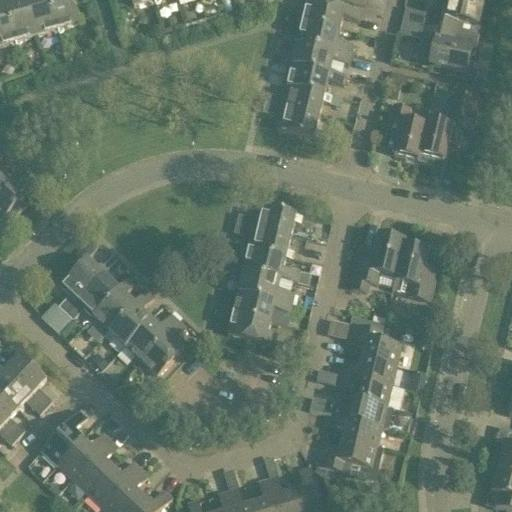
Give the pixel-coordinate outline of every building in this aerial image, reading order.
[(13,50),(15,49),(0,0),(0,65),(4,65),(1,57),(0,56),(0,50),(9,48),(13,50)] [(12,0),(0,0),(15,49),(20,47),(21,44),(35,40),(24,3),(14,6),(12,0)] [(33,0),(24,3),(35,40),(52,35),(55,37),(57,36),(46,0),(33,0)] [(46,0),(57,36),(62,35),(64,32),(78,27),(69,0),(46,0)] [(127,0),(131,12),(153,5),(151,0),(127,0)] [(423,30),(424,31),(477,43),(480,29),(476,28),(481,5),(458,0),(446,0),(442,19),(427,16),(426,20),(423,30)] [(297,16),(296,23),(339,32),(342,20),(358,24),(360,15),(306,2),(303,17),(297,16)] [(339,32),(296,23),(294,30),(299,31),(296,46),(350,58),(352,48),(336,44),(339,32)] [(423,30),(418,53),(431,56),(428,70),(464,78),(469,57),(474,58),(477,43),(424,31),(423,30)] [(296,46),(293,59),(287,58),(285,66),(291,67),(328,75),(331,64),(347,68),(350,58),(296,46)] [(291,67),(288,81),(282,80),(280,88),(323,98),(326,85),(342,89),(345,79),(328,75),(291,67)] [(277,102),(275,109),(318,119),(322,105),(328,106),(330,99),(323,98),(280,88),(280,90),(285,91),(282,103),(277,102)] [(266,97),(263,106),(275,109),(277,102),(277,99),(266,97)] [(417,161),(442,167),(449,135),(461,138),(461,136),(472,139),(480,103),(453,97),(447,127),(440,125),(439,128),(425,125),(424,131),(417,161)] [(263,106),(261,116),(273,119),(274,116),(275,109),(263,106)] [(275,109),(274,116),(279,117),(276,132),(319,143),(321,135),(315,134),(318,119),(275,109)] [(424,131),(406,127),(409,115),(392,111),(386,134),(398,136),(392,161),(416,167),(417,161),(424,131)] [(0,180),(0,195),(11,183),(4,176),(0,181),(0,180)] [(11,183),(0,195),(0,227),(6,221),(12,227),(26,211),(20,206),(23,202),(15,194),(18,190),(11,183)] [(249,223),(247,230),(290,240),(293,226),(300,228),(301,221),(302,220),(257,210),(254,224),(249,223)] [(237,218),(235,227),(247,230),(249,223),(249,221),(237,218)] [(235,227),(233,237),(245,240),(245,237),(247,230),(235,227)] [(247,230),(245,237),(251,239),(247,253),(285,262),(291,264),(293,257),(286,255),(290,240),(247,230)] [(359,260),(353,284),(351,294),(368,298),(370,288),(376,289),(378,278),(393,281),(400,249),(401,246),(376,240),(371,263),(359,260)] [(392,285),(393,286),(391,294),(407,297),(406,301),(428,306),(434,281),(420,278),(426,255),(400,249),(393,281),(392,285)] [(246,260),(242,274),(237,273),(279,284),(307,291),(309,281),(282,274),(285,262),(247,253),(242,252),(241,259),(246,260)] [(66,302),(58,311),(66,318),(107,274),(100,267),(96,271),(87,263),(61,291),(71,300),(67,304),(66,302)] [(279,284),(237,273),(235,281),(241,282),(237,296),(291,309),(293,300),(277,296),(279,284)] [(66,318),(73,325),(81,317),(80,315),(83,312),(92,321),(119,293),(110,285),(114,280),(107,274),(66,318)] [(119,293),(92,321),(88,325),(94,330),(98,326),(108,336),(135,307),(128,301),(140,289),(132,282),(120,294),(119,293)] [(135,307),(108,336),(104,340),(110,345),(114,341),(124,351),(151,323),(144,316),(155,304),(148,296),(136,309),(135,307)] [(229,309),(227,316),(270,327),(272,315),(289,319),(291,309),(237,296),(234,310),(229,309)] [(270,327),(227,316),(226,323),(231,324),(227,339),(281,352),(283,342),(267,338),(270,327)] [(373,319),(369,334),(349,330),(347,338),(346,338),(344,348),(361,352),(359,363),(395,371),(400,350),(380,346),(382,337),(381,337),(385,322),(373,319)] [(161,332),(151,323),(124,351),(135,361),(131,365),(136,370),(178,325),(172,320),(161,332)] [(187,334),(178,325),(136,370),(141,375),(145,370),(156,381),(183,353),(176,346),(187,334)] [(52,405),(38,392),(47,383),(20,357),(5,373),(46,412),(52,405)] [(336,379),(397,394),(397,392),(391,390),(395,371),(359,363),(356,373),(339,369),(337,378),(336,379)] [(5,373),(3,374),(0,371),(0,396),(18,413),(25,406),(39,419),(46,412),(5,373)] [(397,394),(336,379),(334,389),(352,393),(349,403),(385,412),(392,414),(397,394)] [(0,396),(0,425),(18,442),(24,435),(10,422),(18,413),(0,396)] [(327,419),(327,420),(387,435),(392,414),(385,412),(349,403),(347,414),(332,411),(333,406),(312,401),(308,415),(327,419)] [(56,472),(82,446),(74,438),(87,424),(79,417),(41,458),(56,472)] [(387,435),(327,420),(325,430),(342,434),(340,445),(376,453),(376,451),(380,435),(387,437),(387,435)] [(18,442),(0,425),(0,437),(11,448),(18,442)] [(89,453),(82,446),(56,472),(72,486),(110,446),(102,439),(89,453)] [(316,471),(318,471),(313,477),(323,483),(341,487),(344,477),(346,469),(362,472),(360,483),(377,487),(380,475),(378,475),(383,453),(376,451),(376,453),(340,445),(337,455),(320,451),(317,462),(318,462),(316,471)] [(117,453),(110,446),(72,486),(87,501),(112,474),(104,467),(117,453)] [(511,448),(502,447),(496,472),(511,475),(511,448)] [(304,493),(293,496),(297,511),(320,511),(308,471),(303,461),(295,464),(304,493)] [(120,481),(112,474),(87,501),(99,511),(105,511),(140,475),(133,468),(120,481)] [(235,472),(224,476),(228,491),(239,488),(235,472)] [(490,497),(498,499),(494,511),(511,511),(511,475),(496,472),(490,497)] [(148,482),(140,475),(105,511),(134,511),(143,503),(135,495),(148,482)] [(267,484),(275,511),(297,511),(293,496),(282,499),(277,481),(269,483),(267,484)] [(263,505),(253,508),(254,511),(275,511),(267,484),(258,487),(263,505)] [(243,511),(237,493),(228,496),(232,511),(254,511),(253,508),(243,511)] [(143,503),(134,511),(163,511),(172,504),(164,496),(151,510),(143,503)] [(222,511),(232,511),(228,496),(218,499),(222,511)]
